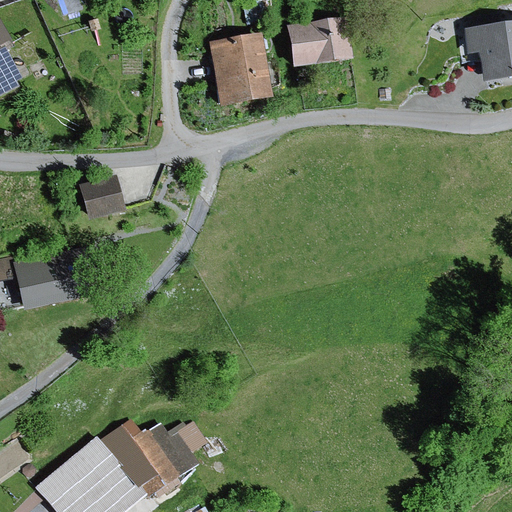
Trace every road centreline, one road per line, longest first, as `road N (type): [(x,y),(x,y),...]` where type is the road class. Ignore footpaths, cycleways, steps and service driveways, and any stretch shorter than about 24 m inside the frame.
road 1 (unclassified): [(511,119),(479,125),(342,116),(173,153),(0,161)]
road 2 (track): [(0,409),(137,300),(171,261),(203,202),(218,141)]
road 3 (track): [(173,153),(172,24),(184,0)]
